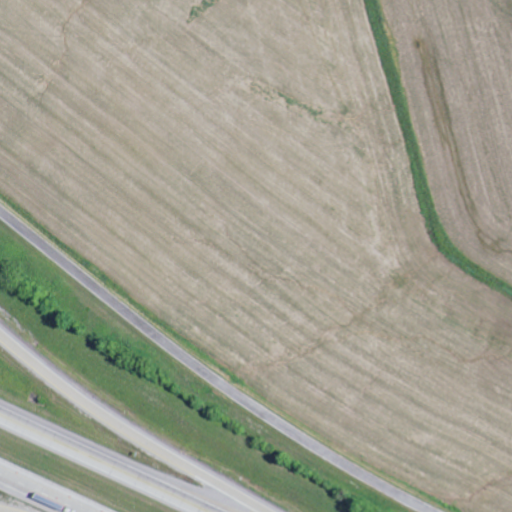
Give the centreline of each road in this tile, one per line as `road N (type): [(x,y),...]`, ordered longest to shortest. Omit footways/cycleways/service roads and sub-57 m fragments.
road 1 (residential): [(0,211),(239,397),(430,511)]
road 2 (motorway): [(261,511),(113,422),(0,334)]
road 3 (motorway): [(205,511),(0,415)]
